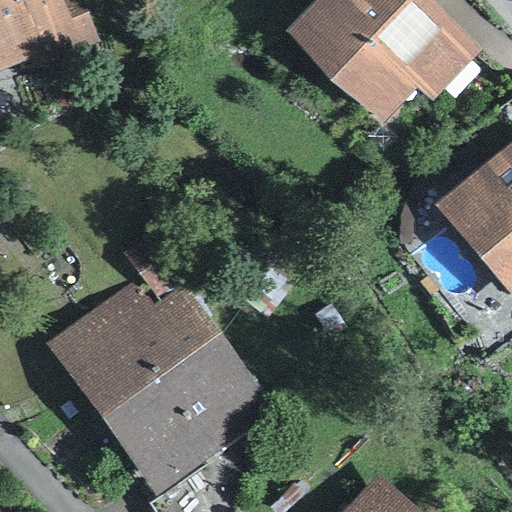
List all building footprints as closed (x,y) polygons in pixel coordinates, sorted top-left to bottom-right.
[(86,39),(70,0),(50,8),(46,0),(0,0),(0,51),(55,29),(63,48),(86,39)] [(465,54),(417,8),(424,1),(424,0),(339,0),(340,0),(312,30),(307,31),(327,50),(324,54),(363,90),(366,87),(386,105),(410,76),(429,93),(465,54)] [(511,168),(464,209),(511,265),(511,168)] [(130,254),(158,291),(184,270),(157,234),(130,254)] [(106,317),(68,345),(113,409),(216,337),(185,296),(153,320),(143,307),(113,327),(106,317)] [(214,344),(218,340),(216,337),(113,409),(164,476),(260,407),(214,344)] [(151,505),(155,511),(240,511),(209,465),(151,505)] [(402,511),(380,492),(361,511),(402,511)]
